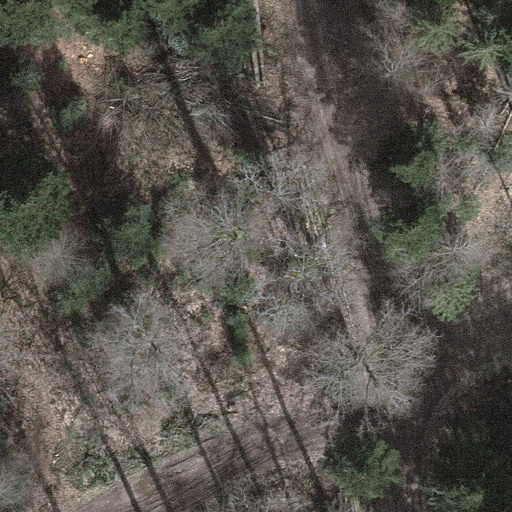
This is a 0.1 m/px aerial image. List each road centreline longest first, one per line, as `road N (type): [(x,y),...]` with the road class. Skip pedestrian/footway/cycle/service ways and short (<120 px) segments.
road 1 (track): [(307,0),(400,386),(420,511)]
road 2 (track): [(84,511),(204,453),(400,386),(511,333)]
